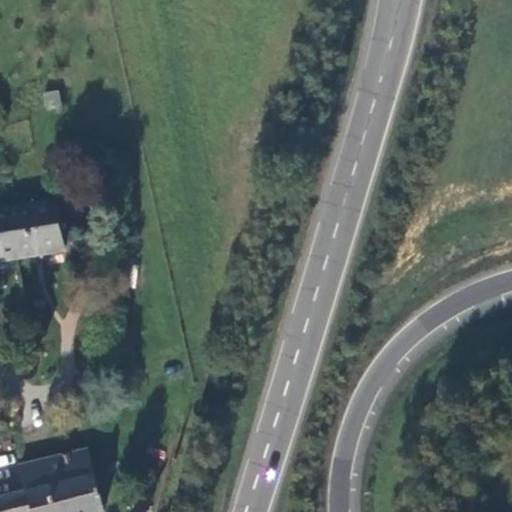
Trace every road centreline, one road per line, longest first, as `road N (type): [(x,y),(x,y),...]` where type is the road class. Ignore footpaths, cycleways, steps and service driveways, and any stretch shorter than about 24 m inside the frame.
road 1 (trunk): [(374,97),(246,511)]
road 2 (trunk): [(344,511),(356,429),(392,360),(452,309),(511,285)]
